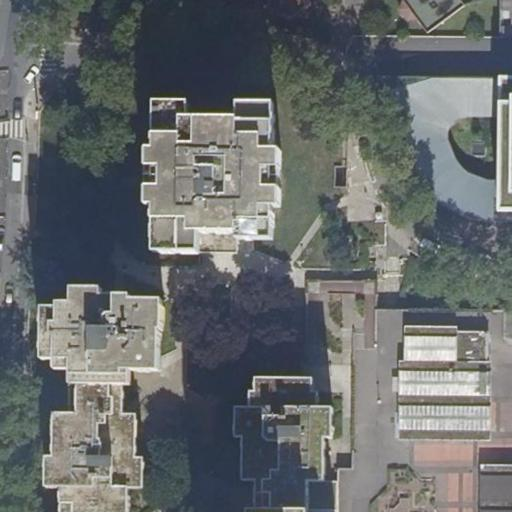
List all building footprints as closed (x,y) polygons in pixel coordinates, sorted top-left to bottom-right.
[(170,0),(218,22),(246,0),(261,0),(262,8),(286,19),(305,3),(304,0),(170,0)] [(398,0),(423,34),(464,5),(460,0),(398,0)] [(511,0),(500,0),(500,39),(511,38),(511,0)] [(511,78),(451,78),(432,80),(421,81),(410,85),(388,92),(395,107),(401,124),(406,140),(411,158),(416,170),(421,180),(428,191),(436,199),(447,208),(457,214),(468,219),(480,221),(511,221),(511,78)] [(196,126),(196,121),(194,121),(194,117),(160,116),(160,148),(153,148),(152,205),(159,206),(159,253),(277,255),(278,207),(285,207),(286,150),(278,150),(279,107),(235,105),(235,121),(235,126),(196,126)] [(71,372),(71,386),(124,386),(130,386),(131,372),(160,372),(160,331),(163,330),(163,301),(132,301),(131,295),(102,295),(102,290),(73,290),(73,305),(60,305),(60,310),(44,309),(44,361),(55,361),(56,372),(71,372)] [(511,511),(511,309),(395,308),(375,307),(369,307),(353,307),(349,473),(340,472),(339,511),(511,511)] [(255,481),(255,510),(307,510),(308,481),(325,482),(326,438),(333,438),(333,407),(319,406),(319,399),(318,391),(313,391),(313,377),(257,376),(256,391),(250,390),(250,405),(235,405),(234,435),(243,436),(243,480),(255,481)] [(124,386),(71,386),(71,415),(55,415),(55,458),(47,458),(47,487),(61,488),(61,511),(130,511),(130,488),(144,488),(144,457),(141,457),(141,416),(124,415),(124,386)]
